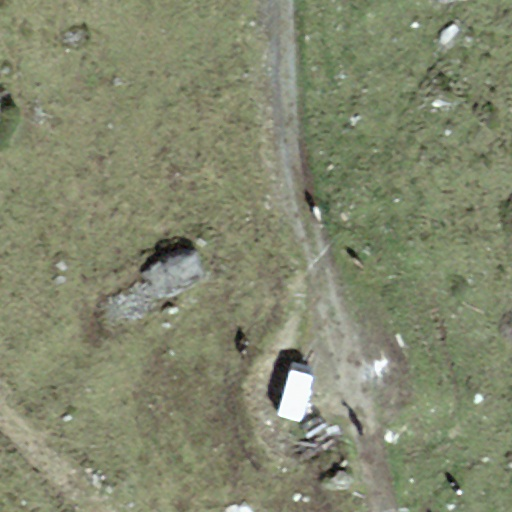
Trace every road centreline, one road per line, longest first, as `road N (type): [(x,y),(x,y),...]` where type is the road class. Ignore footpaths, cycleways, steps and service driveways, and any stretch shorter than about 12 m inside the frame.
road 1 (track): [(386,511),(323,281),(281,59),(283,0)]
road 2 (track): [(90,511),(0,388)]
